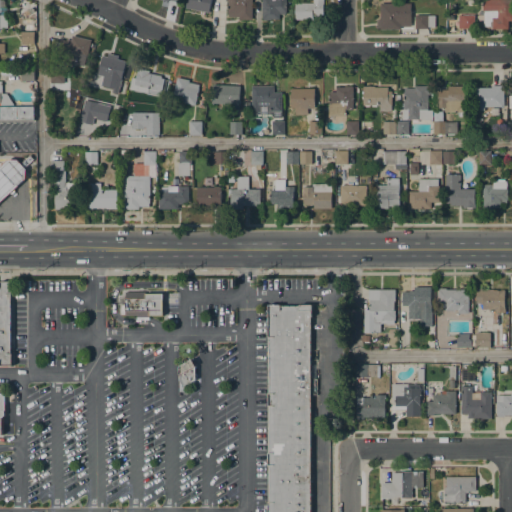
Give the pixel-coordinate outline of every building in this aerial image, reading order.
[(210,0),(208,12),(185,8),(186,0),(210,0)] [(252,0),(252,20),(238,20),(238,17),(229,17),(229,16),(228,16),(228,14),(227,14),(227,0),(252,0)] [(286,0),(286,11),(285,11),(285,14),(279,14),(279,19),(270,19),(270,20),(262,20),(262,19),(262,0),(286,0)] [(295,19),(295,3),(313,3),(313,0),(323,0),(323,4),(322,4),(323,16),(312,16),(312,19),(295,19)] [(511,0),(511,21),(508,21),(508,28),(492,29),(492,26),(483,26),(483,10),(482,10),(482,0),(511,0)] [(380,29),(380,28),(376,28),(376,19),(380,19),(380,3),(410,3),(410,26),(400,26),(400,29),(380,29)] [(474,29),(462,28),(458,28),(458,15),(462,15),(462,14),(474,15),(474,29)] [(415,29),(415,15),(427,15),(434,15),(434,27),(427,27),(427,28),(415,29)] [(20,18),(34,18),(34,31),(21,31),(20,18)] [(34,32),(34,44),(21,44),(21,32),(34,32)] [(55,59),(60,39),(66,40),(66,39),(71,40),(72,35),(91,40),(87,55),(86,55),(83,66),(55,59)] [(96,83),(98,75),(97,75),(102,55),(106,57),(107,53),(118,56),(117,59),(125,61),(120,80),(110,78),(108,86),(96,83)] [(142,95),(144,89),(133,87),(137,68),(149,71),(149,73),(164,76),(161,92),(159,92),(157,99),(142,95)] [(21,81),(21,69),(34,69),(34,81),(21,81)] [(50,83),(50,70),(64,71),(63,83),(50,83)] [(195,105),(193,105),(193,106),(190,105),(190,104),(172,100),(176,77),(189,80),(189,82),(199,84),(198,88),(199,88),(195,105)] [(0,105),(0,81),(2,81),(2,93),(6,93),(13,105),(0,105)] [(231,104),(213,103),(213,104),(211,104),(212,84),(240,86),(239,103),(239,108),(231,107),(231,104)] [(281,92),(282,119),(273,119),(273,116),(258,116),(258,115),(251,115),(251,86),(273,85),(273,92),(281,92)] [(403,91),(404,91),(404,88),(414,88),(414,85),(431,85),(431,94),(427,94),(427,110),(432,110),(432,119),(407,119),(407,114),(406,114),(406,110),(405,110),(403,110),(403,91)] [(491,87),(491,85),(503,85),(503,96),(505,96),(505,101),(503,101),(503,107),(484,107),(484,110),(473,110),(473,87),(491,87)] [(328,116),(328,94),(329,94),(329,92),(335,92),(335,87),(344,87),(344,86),(353,86),(353,110),(345,110),(345,116),(328,116)] [(363,86),(374,86),(374,87),(387,87),(387,91),(391,91),(391,94),(393,94),(393,96),(391,96),(391,111),(379,111),(379,105),(376,105),(376,106),(371,106),(371,105),(369,105),(369,106),(364,106),(364,105),(363,105),(363,98),(361,98),(361,96),(363,96),(363,94),(361,94),(361,91),(363,91),(363,86)] [(465,103),(465,112),(445,112),(445,108),(437,108),(437,102),(437,90),(448,90),(448,86),(465,86),(465,103)] [(314,88),(314,108),(307,108),(307,115),(295,115),(295,108),(290,108),(290,88),(314,88)] [(0,107),(34,107),(34,122),(0,122),(0,107)] [(89,124),(77,121),(80,108),(92,111),(89,124)] [(453,134),(433,134),(433,110),(442,110),(442,121),(453,121),(453,134)] [(189,135),(189,121),(201,121),(201,135),(189,135)] [(229,121),(242,122),(242,135),(229,134),(229,121)] [(283,121),(283,135),(272,134),(272,121),(283,121)] [(309,121),(321,121),(321,134),(309,134),(309,121)] [(358,121),(358,134),(346,134),(346,121),(358,121)] [(383,134),(383,121),(395,121),(395,134),(383,134)] [(396,121),(408,121),(408,134),(396,134),(396,121)] [(146,122),(158,122),(159,134),(146,134),(146,122)] [(263,150),(263,163),(250,163),(250,151),(263,150)] [(429,164),(429,150),(441,150),(441,164),(429,164)] [(443,150),(455,150),(454,164),(443,164),(443,150)] [(478,150),(490,150),(490,164),(478,164),(478,150)] [(97,152),(97,164),(91,164),(91,165),(87,165),(87,164),(85,164),(85,151),(97,152)] [(143,152),(143,151),(155,151),(155,165),(143,165),(143,152)] [(192,151),(192,174),(189,174),(189,176),(178,176),(178,162),(179,162),(179,160),(178,160),(178,156),(179,156),(179,151),(192,151)] [(226,151),(227,164),(209,164),(209,151),(226,151)] [(299,164),(286,164),(286,151),(299,151),(299,164)] [(299,164),(299,151),(311,151),(312,164),(299,164)] [(335,164),(335,151),(348,151),(347,164),(335,164)] [(382,164),(382,151),(406,151),(406,164),(382,164)] [(0,201),(0,165),(7,159),(17,159),(21,163),(29,155),(33,159),(24,167),(26,169),(25,178),(0,201)] [(64,160),(64,170),(65,170),(65,182),(78,182),(77,204),(71,204),(71,209),(55,209),(55,191),(54,191),(54,172),(51,172),(51,160),(64,160)] [(410,163),(418,162),(418,174),(410,174),(410,163)] [(122,209),(122,176),(124,176),(125,171),(144,171),(144,176),(150,176),(150,203),(149,203),(149,205),(148,205),(148,207),(139,206),(139,209),(122,209)] [(475,188),(475,207),(462,207),(462,205),(460,205),(450,205),(450,202),(446,202),(446,191),(445,191),(445,174),(460,174),(460,188),(475,188)] [(260,189),(260,205),(230,205),(230,196),(228,196),(228,188),(236,189),(237,176),(248,176),(248,189),(260,189)] [(377,208),(377,184),(386,184),(387,177),(399,178),(399,185),(399,206),(388,206),(388,208),(377,208)] [(439,185),(439,202),(431,202),(431,208),(409,208),(409,191),(418,191),(419,178),(438,178),(438,185),(439,185)] [(285,179),(285,186),(294,186),(294,191),(293,191),(293,204),(289,204),(289,208),(277,208),(277,204),(270,204),(270,190),(274,190),(275,179),(285,179)] [(508,188),(509,203),(500,203),(500,207),(491,207),(491,208),(484,208),(483,184),(493,184),(492,181),(494,181),(494,179),(506,179),(506,188),(508,188)] [(87,201),(86,201),(86,198),(85,198),(85,189),(88,190),(88,182),(101,183),(101,189),(117,189),(117,208),(88,207),(87,206),(87,201)] [(331,184),(331,208),(313,208),(314,205),(303,205),(303,193),(303,186),(312,186),(312,183),(331,184)] [(366,185),(366,205),(350,205),(350,209),(341,209),(341,205),(340,205),(340,185),(344,185),(344,184),(366,185)] [(188,186),(188,202),(180,202),(180,209),(158,208),(158,191),(161,191),(161,187),(168,187),(168,186),(188,186)] [(221,186),(221,207),(197,207),(197,187),(214,187),(214,186),(221,186)] [(12,292),(12,293),(10,293),(11,353),(12,353),(12,356),(13,357),(14,360),(14,362),(12,364),(12,366),(10,366),(8,367),(6,367),(4,367),(2,366),(0,366),(0,281),(12,281),(12,285),(13,285),(14,287),(14,289),(12,292)] [(431,286),(431,311),(432,311),(432,325),(420,325),(420,318),(408,318),(408,305),(402,305),(402,291),(409,291),(409,290),(414,290),(414,286),(431,286)] [(458,313),(458,309),(438,310),(438,289),(439,289),(439,288),(446,288),(446,289),(468,289),(468,313),(458,313)] [(504,289),(504,308),(505,308),(505,312),(495,312),(495,309),(491,309),(491,312),(489,312),(489,309),(482,309),(482,302),(476,302),(476,288),(483,288),(483,289),(504,289)] [(395,289),(395,301),(394,301),(394,309),(395,309),(395,322),(380,322),(380,332),(375,332),(364,332),(363,319),(364,319),(364,309),(369,309),(369,301),(368,301),(368,289),(395,289)] [(145,291),(145,293),(163,293),(163,315),(149,315),(149,317),(145,317),(145,319),(137,319),(137,316),(125,315),(125,314),(120,314),(120,304),(125,304),(125,291),(145,291)] [(268,511),(268,502),(269,502),(269,465),(268,465),(268,463),(266,460),(266,458),(266,456),(268,454),(268,452),(269,452),(269,406),(268,406),(268,404),(266,402),(266,399),(266,397),(268,395),(268,393),(269,393),(269,337),(268,337),(268,326),(266,323),(266,321),(266,319),(268,317),(268,304),(280,304),(280,306),(299,306),(299,304),(312,304),(312,317),(310,317),(310,511),(268,511)] [(475,332),(490,332),(490,347),(475,347),(475,332)] [(457,340),(470,340),(470,349),(456,349),(457,340)] [(183,387),(179,380),(179,366),(191,359),(195,366),(195,368),(197,367),(197,373),(195,373),(195,380),(183,387)] [(379,364),(379,376),(354,376),(354,364),(379,364)] [(461,368),(474,369),(474,380),(461,380),(461,368)] [(420,384),(420,405),(420,409),(418,409),(418,415),(406,415),(406,410),(395,410),(395,399),(391,398),(391,383),(420,384)] [(461,385),(476,385),(476,390),(472,390),(472,399),(480,399),(480,392),(493,392),(493,399),(491,399),(491,418),(467,418),(467,414),(461,413),(461,385)] [(455,414),(433,413),(433,415),(427,415),(427,413),(426,413),(426,401),(432,401),(432,394),(437,394),(437,392),(441,392),(441,391),(455,391),(455,414)] [(511,415),(503,415),(503,416),(497,416),(497,415),(496,415),(496,395),(510,395),(510,393),(511,393),(511,415)] [(356,404),(356,397),(363,397),(375,397),(375,394),(385,394),(385,398),(385,417),(363,417),(363,418),(356,418),(356,404)] [(411,498),(401,498),(401,497),(393,497),(393,498),(381,498),(381,483),(391,483),(391,472),(401,472),(401,471),(422,471),(422,487),(411,487),(411,498)] [(475,476),(475,491),(468,491),(468,492),(465,492),(465,502),(456,502),(456,504),(444,504),(444,487),(446,487),(446,476),(475,476)]
